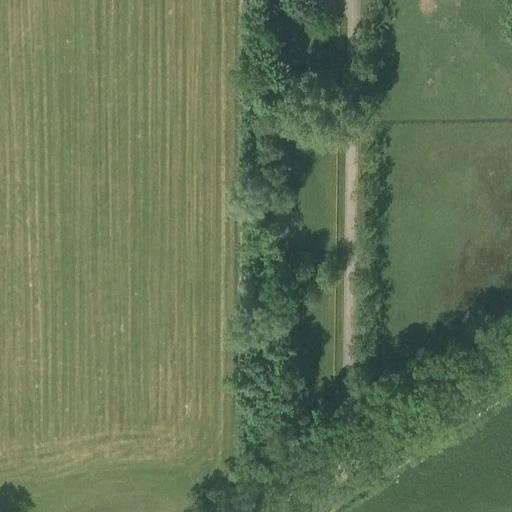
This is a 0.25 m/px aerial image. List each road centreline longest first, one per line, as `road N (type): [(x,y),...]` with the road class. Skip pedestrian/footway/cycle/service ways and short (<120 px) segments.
road 1 (unknown): [(346,0),(345,461)]
road 2 (unclassified): [(268,511),(511,353)]
